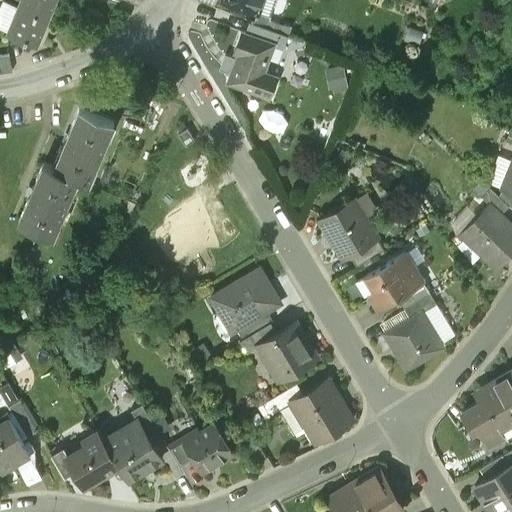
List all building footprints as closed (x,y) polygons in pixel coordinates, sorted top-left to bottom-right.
[(21,0),(19,7),(47,19),(54,0),(21,0)] [(225,0),(258,12),(262,0),(225,0)] [(8,34),(36,46),(47,19),(19,7),(8,34)] [(251,22),(247,34),(269,42),(281,46),(286,35),(251,22)] [(240,53),(229,82),(271,97),(278,78),(263,72),(267,60),(265,60),(266,58),(264,57),(269,42),(247,34),(241,31),(234,51),(240,53)] [(0,57),(0,75),(12,73),(9,55),(0,57)] [(112,123),(80,110),(70,135),(68,134),(64,144),(65,145),(55,170),(77,179),(87,183),(93,169),(94,170),(108,138),(106,137),(112,123)] [(77,179),(55,170),(43,165),(34,189),(33,188),(28,199),(29,199),(19,223),(52,237),(58,223),(59,224),(72,193),(71,192),(77,179)] [(489,204),(500,215),(509,206),(490,188),(481,197),(489,204)] [(320,219),(343,258),(349,254),(377,237),(354,198),(320,219)] [(496,269),(511,252),(511,226),(500,215),(489,204),(460,233),(465,238),(458,244),(473,263),(482,255),(496,269)] [(384,249),(377,237),(349,254),(356,266),(384,249)] [(398,296),(398,297),(424,282),(425,281),(415,265),(413,266),(404,252),(364,276),(372,291),(367,294),(376,309),(398,296)] [(224,311),(235,330),(236,329),(267,311),(271,308),(260,289),(269,284),(260,269),(211,298),(220,313),(224,311)] [(398,297),(405,308),(430,293),(424,282),(398,297)] [(411,318),(421,312),(436,303),(430,293),(405,308),(411,318)] [(267,311),(236,329),(243,340),(271,323),(274,321),(267,311)] [(407,368),(442,347),(421,312),(411,318),(386,333),(407,368)] [(257,346),(277,379),(317,356),(296,322),(277,333),(257,345),(257,346)] [(257,345),(277,333),(271,323),(243,340),(240,342),(246,353),(257,346),(257,345)] [(481,399),(462,410),(473,429),(478,426),(488,444),(511,430),(511,369),(476,390),(481,399)] [(314,441),(353,418),(328,377),(303,392),(290,400),(292,403),(314,441)] [(290,400),(303,392),(297,382),(263,403),(271,416),(292,403),(290,400)] [(7,383),(0,387),(0,391),(8,406),(17,400),(7,383)] [(38,431),(20,400),(9,407),(28,438),(38,431)] [(131,409),(136,417),(148,438),(159,431),(142,403),(131,409)] [(128,480),(161,460),(148,438),(136,417),(102,437),(118,464),(128,480)] [(9,419),(0,424),(0,468),(1,470),(29,453),(9,419)] [(194,458),(202,471),(233,453),(214,422),(199,431),(198,428),(182,437),(194,458)] [(118,464),(102,437),(98,429),(81,439),(84,444),(68,454),(67,454),(77,470),(85,484),(118,464)] [(254,435),(244,441),(256,462),(266,456),(254,435)] [(194,458),(182,437),(168,446),(180,466),(194,458)] [(66,477),(77,470),(67,454),(68,454),(64,446),(52,453),(66,477)] [(480,468),(486,479),(508,465),(502,455),(480,468)] [(475,486),(491,511),(507,511),(511,509),(511,463),(508,465),(486,479),(475,486)] [(327,499),(335,511),(396,511),(404,508),(379,467),(327,499)]
